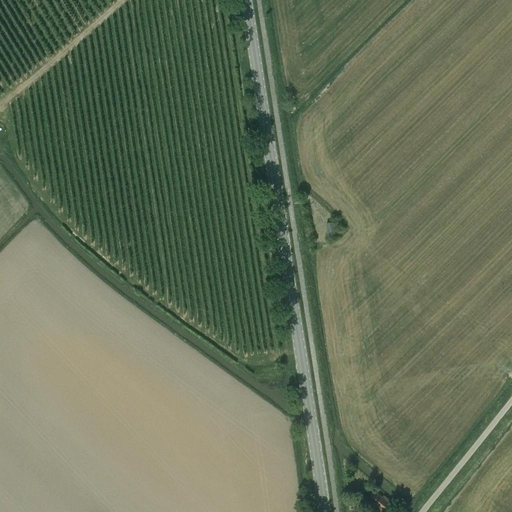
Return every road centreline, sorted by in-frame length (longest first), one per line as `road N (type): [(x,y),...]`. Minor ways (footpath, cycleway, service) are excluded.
road 1 (tertiary): [(323,511),(246,0)]
road 2 (unknown): [(122,0),(12,95)]
road 3 (unclassified): [(422,511),(511,401)]
